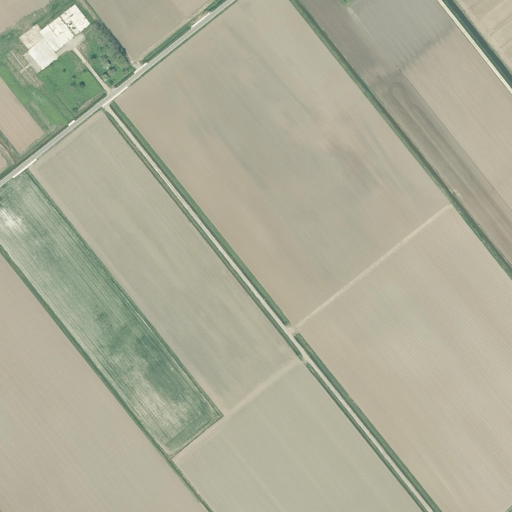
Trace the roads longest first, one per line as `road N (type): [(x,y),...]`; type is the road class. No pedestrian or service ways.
road 1 (track): [(430,511),(103,102)]
road 2 (unclassified): [(0,184),(232,0)]
